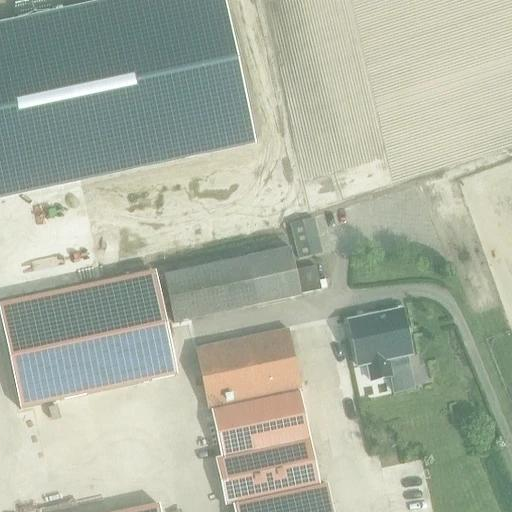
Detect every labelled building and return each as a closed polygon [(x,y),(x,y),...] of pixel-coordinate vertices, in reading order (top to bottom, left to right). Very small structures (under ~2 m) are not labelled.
[(139,0),(0,29),(0,193),(252,140),(222,0),(139,0)] [(313,220),(290,226),(296,254),(319,249),(313,220)] [(174,324),(257,306),(301,297),(301,296),(295,272),(290,249),(247,259),(163,276),(174,324)] [(316,268),(295,272),(301,296),(321,291),(316,268)] [(154,279),(0,310),(0,318),(18,409),(174,377),(154,279)] [(401,311),(348,322),(358,368),(367,366),(370,382),(392,377),(390,370),(408,366),(406,358),(411,357),(401,311)] [(333,511),(328,489),(321,490),(320,487),(309,439),(299,393),(301,392),(288,331),(195,351),(207,412),(210,412),(220,459),(215,460),(225,508),(232,506),(233,511),(333,511)]
